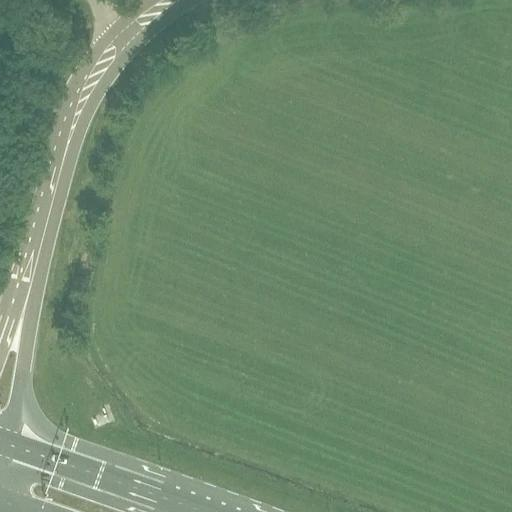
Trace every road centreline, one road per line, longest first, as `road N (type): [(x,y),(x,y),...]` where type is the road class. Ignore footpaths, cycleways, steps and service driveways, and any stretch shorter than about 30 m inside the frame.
road 1 (tertiary): [(0,389),(65,133),(84,85),(120,42)]
road 2 (primary): [(198,511),(0,443)]
